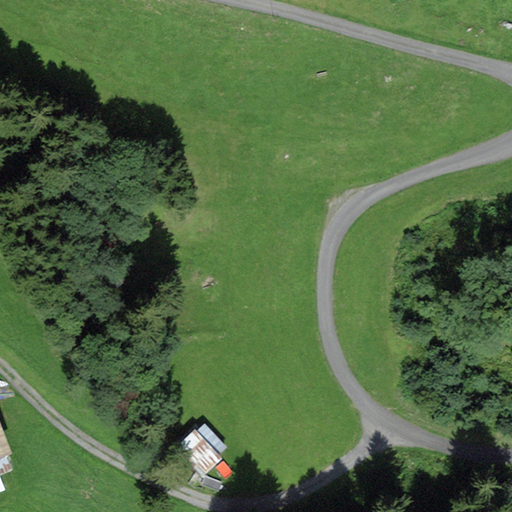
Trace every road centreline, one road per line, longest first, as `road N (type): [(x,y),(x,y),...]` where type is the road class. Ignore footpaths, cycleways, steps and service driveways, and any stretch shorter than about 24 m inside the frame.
road 1 (unclassified): [(511,454),(402,429),(361,403),(335,359),(324,277),(333,237),(370,197),(511,145)]
road 2 (unclassified): [(239,0),(511,75)]
